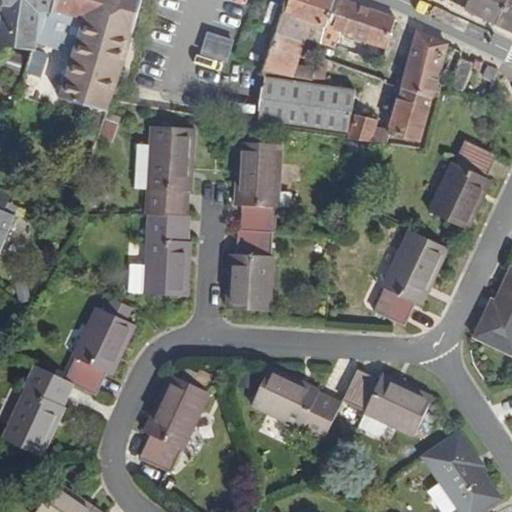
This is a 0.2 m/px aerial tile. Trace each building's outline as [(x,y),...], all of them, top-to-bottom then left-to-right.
[(0,0),(0,14),(8,12),(7,0),(0,0)] [(109,75),(137,0),(7,0),(8,12),(16,12),(9,49),(42,55),(44,47),(46,39),(86,54),(69,101),(119,117),(127,93),(114,89),(118,78),(109,75)] [(127,93),(152,0),(137,0),(109,75),(118,78),(114,89),(127,93)] [(283,71),(295,33),(315,39),(325,0),(281,0),(264,66),(283,71)] [(389,14),(390,10),(357,0),(325,0),(315,39),(333,44),(336,30),(381,43),(389,14)] [(490,15),(497,0),(460,0),(460,2),(490,15)] [(511,0),(497,0),(490,15),(511,23),(511,0)] [(418,19),(418,23),(402,80),(430,87),(444,31),(445,26),(418,19)] [(466,78),(474,45),(456,37),(447,74),(466,78)] [(52,71),(56,50),(44,47),(42,55),(40,70),(52,71)] [(315,79),(320,60),(310,57),(303,77),(315,79)] [(350,86),(315,79),(262,71),(254,118),(344,132),(350,86)] [(418,138),(430,87),(402,80),(391,118),(378,116),(379,107),(352,103),(347,132),(386,138),(389,128),(418,138)] [(486,163),(495,139),(462,128),(453,151),(449,151),(432,202),(474,218),(492,166),(486,163)] [(155,188),(152,212),(156,212),(187,215),(189,191),(196,192),(201,136),(157,132),(152,186),(155,188)] [(242,203),(249,203),(246,227),(278,231),(281,231),(283,206),(286,205),(291,150),(247,147),(242,203)] [(13,178),(0,171),(0,193),(11,199),(13,196),(15,181),(13,178)] [(0,279),(30,239),(22,234),(39,210),(11,199),(0,207),(0,279)] [(187,241),(190,215),(187,215),(156,212),(153,239),(148,238),(146,262),(133,261),(130,287),(144,290),(144,294),(188,297),(194,243),(187,241)] [(436,291),(454,238),(412,223),(393,276),(397,278),(388,302),(420,312),(430,289),(436,291)] [(279,256),(275,256),(278,231),(246,227),(243,227),(241,253),(235,253),(229,309),(273,313),(279,256)] [(511,354),(511,270),(495,315),(490,314),(480,343),(511,354)] [(69,354),(69,357),(62,378),(66,380),(93,392),(104,369),(110,371),(133,322),(91,304),(69,354)] [(57,403),(66,380),(62,378),(34,365),(24,388),(21,387),(0,433),(0,437),(38,456),(62,406),(57,403)] [(185,445),(206,394),(166,376),(144,426),(150,430),(140,452),(170,466),(181,444),(185,445)] [(313,405),(316,399),(264,377),(246,418),(295,440),(298,436),(321,446),(334,415),(313,405)] [(375,382),(371,389),(350,379),(336,411),(358,421),(356,424),(407,446),(426,406),(375,382)] [(476,456),(478,454),(459,428),(424,457),(444,485),(432,495),(444,511),(459,511),(462,510),(463,511),(481,511),(503,496),(476,456)] [(72,511),(46,495),(35,511),(72,511)]
